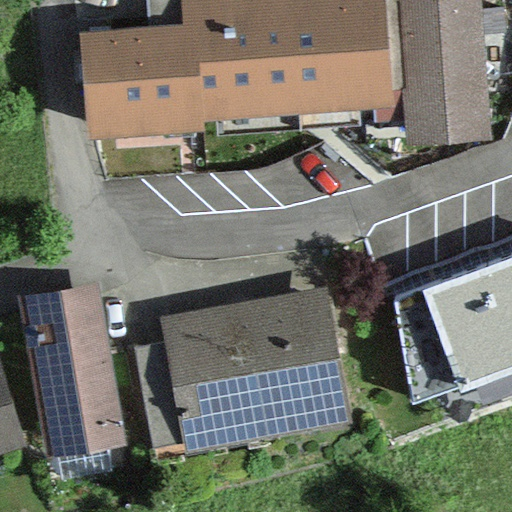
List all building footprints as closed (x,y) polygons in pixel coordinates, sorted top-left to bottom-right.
[(175,0),(176,14),(75,19),(81,126),(193,120),(193,106),(387,95),(381,0),(175,0)] [(487,143),(478,0),(392,0),(402,149),(487,143)] [(511,239),(386,284),(410,392),(511,353),(511,239)] [(349,441),(326,288),(160,314),(166,349),(135,354),(153,471),(349,441)] [(124,461),(94,292),(17,306),(47,475),(124,461)] [(0,463),(22,457),(0,385),(0,463)]
